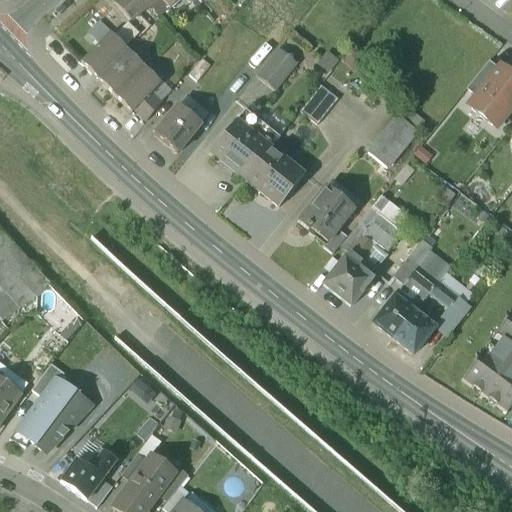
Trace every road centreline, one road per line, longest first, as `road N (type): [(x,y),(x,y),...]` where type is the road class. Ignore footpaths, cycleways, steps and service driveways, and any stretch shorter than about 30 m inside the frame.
road 1 (tertiary): [(511,463),(415,403),(256,284),(0,47)]
road 2 (secondary): [(0,168),(70,250),(358,511)]
